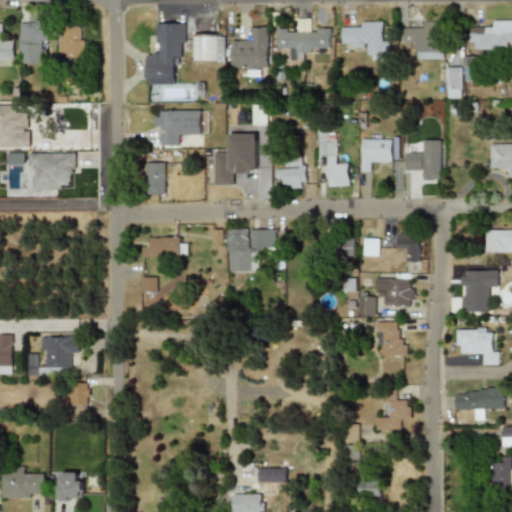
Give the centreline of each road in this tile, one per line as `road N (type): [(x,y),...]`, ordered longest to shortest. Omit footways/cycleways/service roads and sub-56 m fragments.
road 1 (residential): [(112,511),(109,0)]
road 2 (residential): [(110,221),(511,206)]
road 3 (residential): [(429,374),(437,208)]
road 4 (residential): [(428,511),(429,374)]
